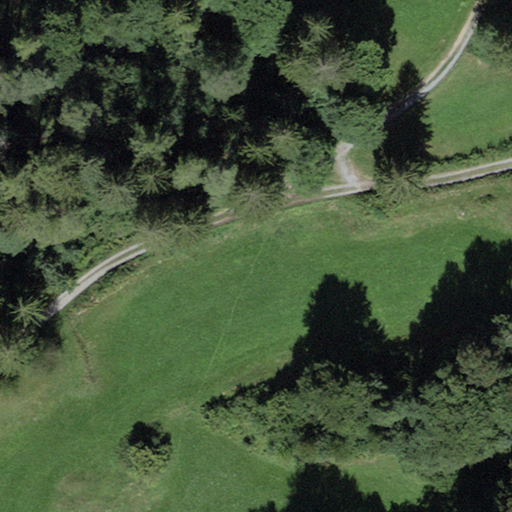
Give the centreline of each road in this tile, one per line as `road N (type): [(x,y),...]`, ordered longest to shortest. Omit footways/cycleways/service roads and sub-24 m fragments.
road 1 (track): [(0,356),(142,240),(286,195),(511,164)]
road 2 (track): [(487,0),(418,91),(338,154),(356,187)]
